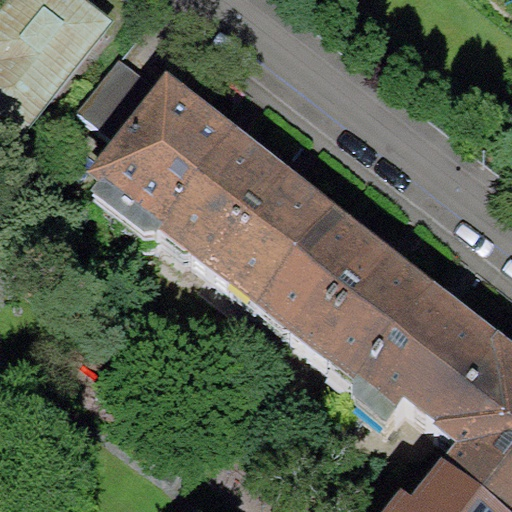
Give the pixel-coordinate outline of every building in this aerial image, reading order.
[(21,0),(0,27),(0,126),(19,142),(106,31),(66,0),(21,0)] [(79,118),(104,138),(144,86),(127,72),(120,66),(79,118)] [(170,236),(233,155),(182,115),(144,86),(104,138),(103,139),(127,157),(97,195),(138,228),(128,241),(145,254),(156,253),(170,236)] [(265,183),(267,181),(233,155),(170,236),(197,257),(189,267),(233,301),(241,291),(268,313),(331,232),(297,205),(296,207),(274,190),(265,183)] [(367,390),(430,309),(396,282),(394,284),(371,266),(364,261),(366,259),(331,232),(268,313),(295,334),(287,344),(331,378),(339,368),(367,390)] [(405,418),(438,444),(501,364),(468,339),(430,309),(367,390),(353,407),(355,418),(371,431),(382,417),(396,429),(405,418)] [(482,463),(454,500),(469,511),(511,511),(511,372),(501,364),(438,444),(436,447),(452,460),(462,447),(482,463)] [(469,511),(454,500),(449,496),(436,511),(469,511)]
